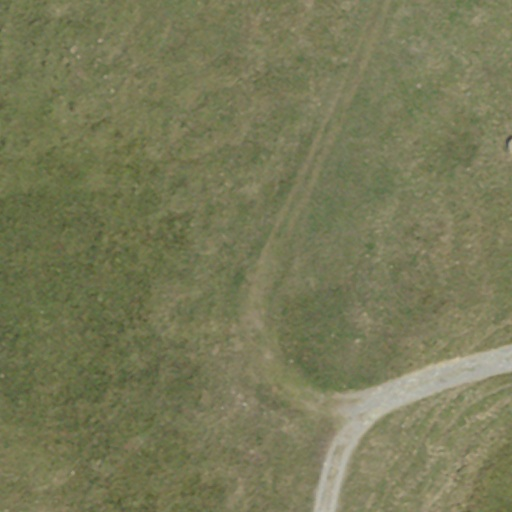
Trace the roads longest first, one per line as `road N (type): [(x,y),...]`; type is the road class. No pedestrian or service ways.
road 1 (track): [(373,403),(300,396),(268,374),(249,326),(257,288),(377,0)]
road 2 (track): [(511,357),(373,403),(338,452),(323,511)]
